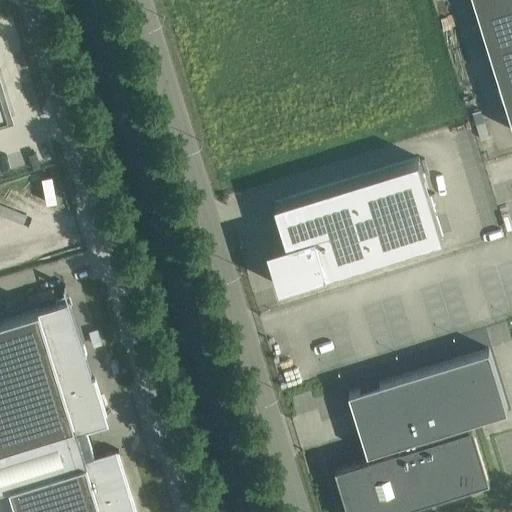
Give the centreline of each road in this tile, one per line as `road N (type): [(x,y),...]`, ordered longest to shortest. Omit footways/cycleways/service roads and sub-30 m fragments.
road 1 (unclassified): [(299,511),(139,0)]
road 2 (unclassified): [(32,0),(185,511)]
road 3 (unknown): [(464,0),(496,114),(511,135)]
